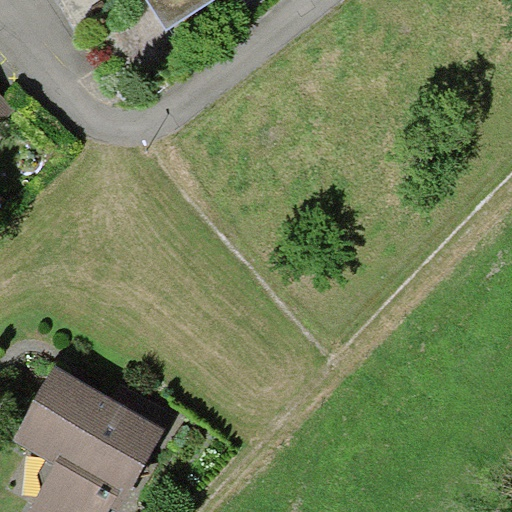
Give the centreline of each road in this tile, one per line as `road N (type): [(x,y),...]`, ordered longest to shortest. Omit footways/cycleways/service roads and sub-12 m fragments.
road 1 (residential): [(0,46),(68,104),(124,133),(325,0)]
road 2 (track): [(511,188),(332,357)]
